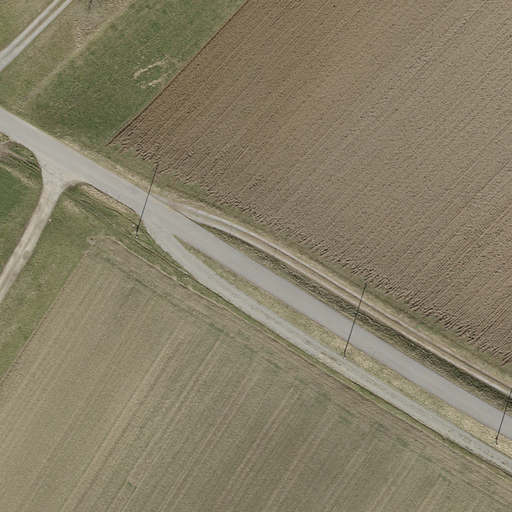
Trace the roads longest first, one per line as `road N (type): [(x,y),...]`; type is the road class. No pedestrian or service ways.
road 1 (track): [(511,466),(373,384),(178,250),(145,204),(239,224),(511,390)]
road 2 (tertiary): [(511,425),(0,117)]
road 3 (track): [(0,289),(78,162)]
